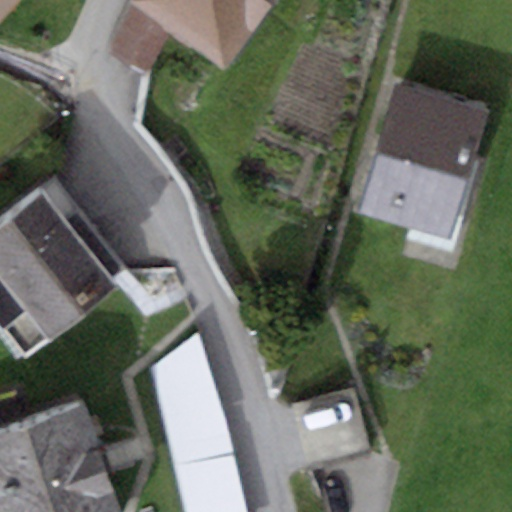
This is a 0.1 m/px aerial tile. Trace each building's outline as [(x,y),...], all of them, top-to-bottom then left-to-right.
[(0,0),(0,20),(16,0),(0,0)] [(273,0),(131,0),(130,3),(109,53),(149,74),(171,32),(225,69),(273,0)] [(488,111),(395,85),(359,213),(452,239),(488,111)] [(64,220),(42,193),(0,227),(0,325),(26,358),(116,285),(111,278),(123,268),(76,210),(64,220)] [(172,467),(182,511),(246,511),(234,452),(200,334),(152,369),(172,467)] [(119,511),(82,402),(0,430),(0,511),(119,511)] [(302,480),(365,470),(356,408),(293,417),(302,480)]
